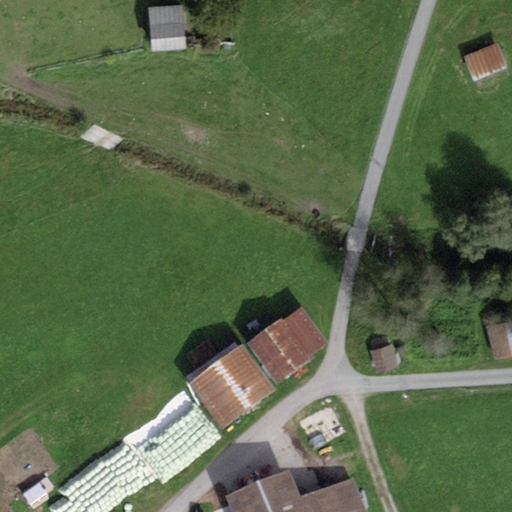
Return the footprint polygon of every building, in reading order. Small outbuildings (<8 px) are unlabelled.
[(182,10),(147,11),(148,49),(183,48),(182,10)] [(499,46),(467,56),(476,82),(507,72),(499,46)] [(301,319),(249,356),(275,392),(327,356),(301,319)] [(511,325),(489,330),(495,363),(511,360),(511,325)] [(392,346),(371,350),(375,371),(396,367),(392,346)] [(240,358),(189,395),(220,439),(272,402),(240,358)] [(332,410),(295,429),(310,460),(348,442),(332,410)] [(285,480),(219,505),(222,511),(366,511),(356,485),(296,508),(285,480)]
